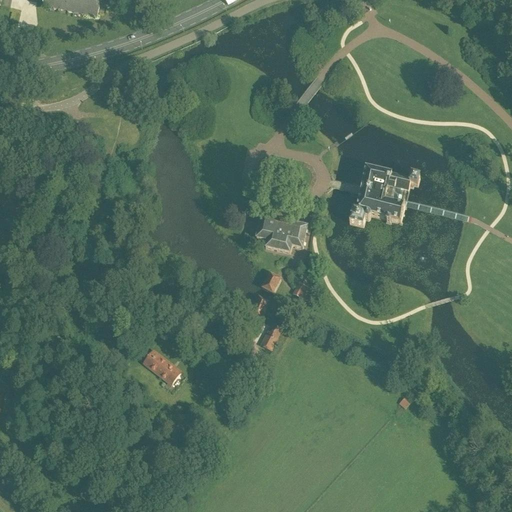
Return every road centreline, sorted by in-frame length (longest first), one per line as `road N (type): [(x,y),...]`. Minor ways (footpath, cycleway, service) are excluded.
road 1 (unclassified): [(68,103),(128,63),(265,0)]
road 2 (primary): [(31,69),(95,55),(227,0)]
